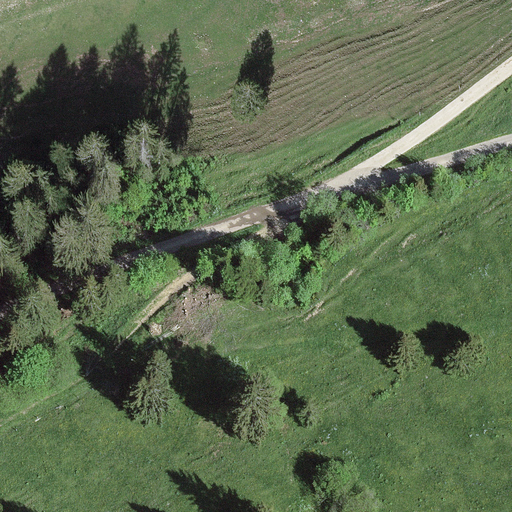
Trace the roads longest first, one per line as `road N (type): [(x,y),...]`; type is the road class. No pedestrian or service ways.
road 1 (unclassified): [(511,145),(241,224),(0,315)]
road 2 (track): [(95,372),(316,340),(511,326)]
road 3 (track): [(319,200),(175,286),(107,348),(95,372),(0,429)]
road 4 (track): [(319,200),(511,68)]
